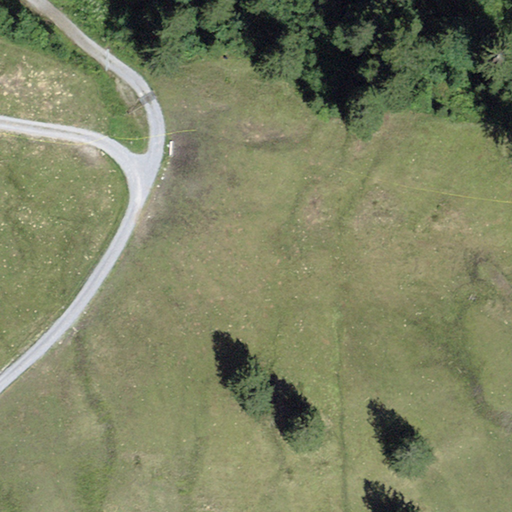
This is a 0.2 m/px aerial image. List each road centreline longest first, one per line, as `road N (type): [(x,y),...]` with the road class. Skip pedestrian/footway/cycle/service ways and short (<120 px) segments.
road 1 (track): [(0,384),(70,318),(108,263),(144,185)]
road 2 (track): [(144,185),(155,147),(150,100),(37,0)]
road 3 (track): [(144,185),(119,152),(97,142),(0,120)]
